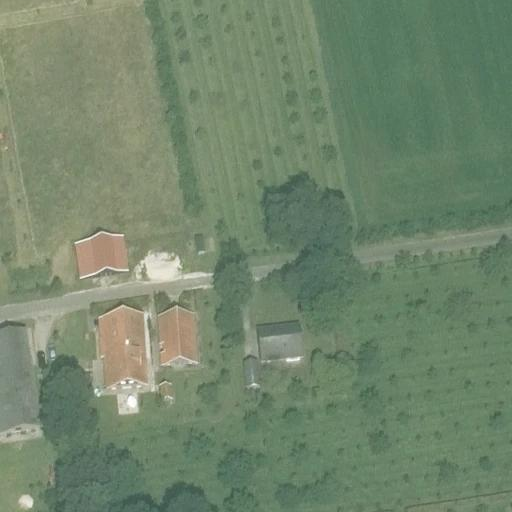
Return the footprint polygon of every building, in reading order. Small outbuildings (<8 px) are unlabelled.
[(127,273),(123,241),(75,248),(80,280),(127,273)] [(193,317),(159,320),(162,367),(197,365),(193,317)] [(107,390),(147,388),(143,319),(99,322),(101,360),(105,359),(107,390)] [(259,365),(301,361),(297,329),(256,334),(259,365)] [(0,438),(35,433),(25,362),(9,365),(5,338),(0,339),(0,438)] [(244,392),(259,390),(256,364),(242,366),(244,392)] [(159,403),(171,402),(169,388),(158,389),(159,403)]
